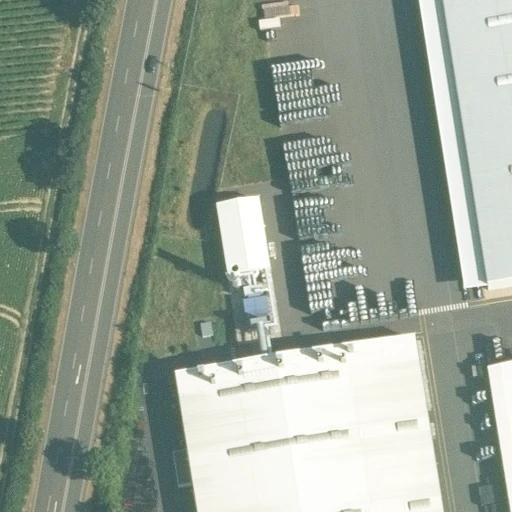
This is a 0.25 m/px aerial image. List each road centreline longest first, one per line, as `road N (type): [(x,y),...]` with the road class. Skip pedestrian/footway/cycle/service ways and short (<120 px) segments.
road 1 (trunk): [(151,0),(59,511)]
road 2 (track): [(91,0),(0,494)]
